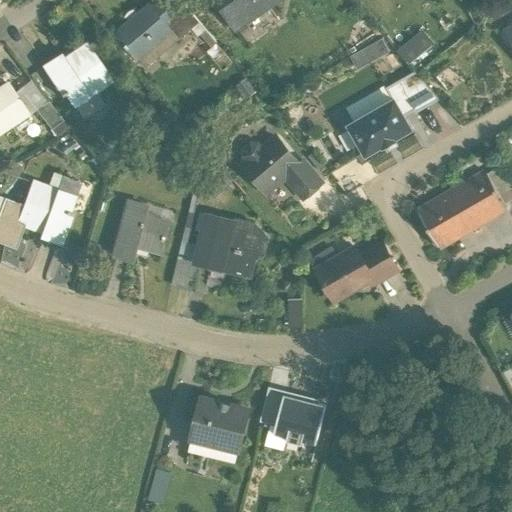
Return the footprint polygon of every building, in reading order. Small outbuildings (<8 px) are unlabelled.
[(153,0),(151,0),(119,28),(141,53),(174,26),(175,25),(170,19),(181,9),(174,0),(157,0),(155,2),(153,0)] [(188,0),(174,0),(181,9),(190,1),(188,0)] [(224,0),(240,23),(273,0),(224,0)] [(181,9),(170,19),(175,25),(174,26),(181,34),(202,16),(190,1),(181,9)] [(83,38),(60,53),(57,49),(40,61),(59,88),(57,89),(58,91),(63,88),(71,100),(108,76),(83,38)] [(397,94),(407,110),(417,104),(418,107),(441,94),(419,67),(391,82),(397,94)] [(4,78),(0,80),(0,125),(24,110),(15,96),(17,95),(14,91),(13,92),(4,78)] [(351,120),(368,150),(414,124),(407,110),(397,94),(351,120)] [(45,96),(33,104),(48,124),(60,115),(45,96)] [(278,132),(263,144),(260,140),(254,140),(248,145),(247,151),(251,155),(246,159),(251,165),(250,171),(255,176),(261,177),(270,187),(288,172),(302,160),(301,159),(278,132)] [(302,160),(288,172),(306,193),(324,177),(305,155),(301,159),(302,160)] [(489,168),(419,208),(439,242),(509,202),(489,168)] [(70,193),(31,178),(22,201),(16,218),(21,220),(41,227),(39,232),(57,238),(67,211),(68,211),(69,209),(65,207),(70,193)] [(22,201),(2,193),(1,196),(0,198),(0,239),(13,245),(21,220),(16,218),(22,201)] [(143,201),(125,196),(110,251),(128,256),(132,241),(162,250),(166,235),(167,236),(168,232),(167,231),(171,217),(140,209),(143,201)] [(256,222),(209,210),(198,259),(201,259),(252,271),(257,251),(264,253),(267,234),(256,222)] [(385,239),(363,252),(375,273),(373,274),(376,279),(399,266),(385,239)] [(358,243),(319,265),(336,295),(373,274),(375,273),(363,252),(358,243)] [(198,259),(180,254),(174,280),(194,285),(201,259),(198,259)] [(261,417),(278,421),(286,391),(287,391),(288,387),(270,382),(261,417)] [(287,391),(286,391),(278,421),(276,429),(289,433),(289,436),(304,440),(305,436),(318,440),(328,401),(287,391)] [(250,405),(204,394),(194,435),(240,446),(250,405)] [(240,446),(194,435),(190,448),(237,459),(240,446)]
